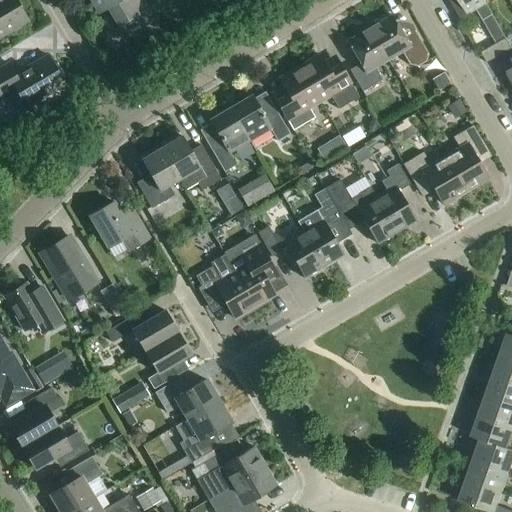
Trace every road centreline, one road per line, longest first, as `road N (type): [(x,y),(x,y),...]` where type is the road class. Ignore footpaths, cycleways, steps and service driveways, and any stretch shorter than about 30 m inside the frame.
road 1 (residential): [(261,372),(270,353),(511,211)]
road 2 (residential): [(120,121),(327,0)]
road 3 (residential): [(511,166),(417,0)]
road 4 (residential): [(0,246),(120,121)]
road 5 (residential): [(326,502),(262,390),(261,372)]
road 6 (residential): [(120,121),(51,0)]
road 7 (residential): [(261,372),(225,360),(179,285)]
